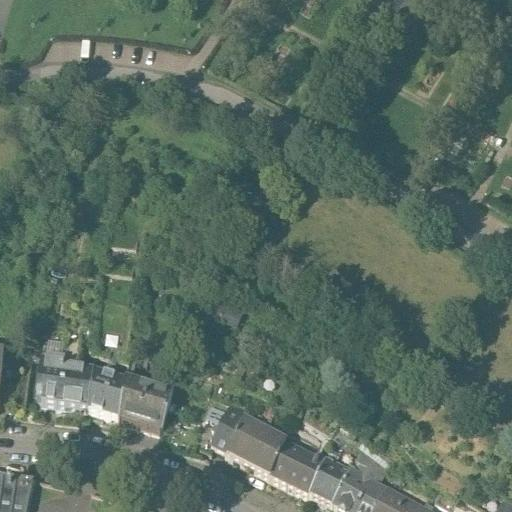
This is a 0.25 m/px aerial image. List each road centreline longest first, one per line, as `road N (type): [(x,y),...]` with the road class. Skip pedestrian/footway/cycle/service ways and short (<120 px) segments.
road 1 (residential): [(511,280),(234,114),(109,89),(0,83)]
road 2 (residential): [(244,511),(107,459),(0,443)]
